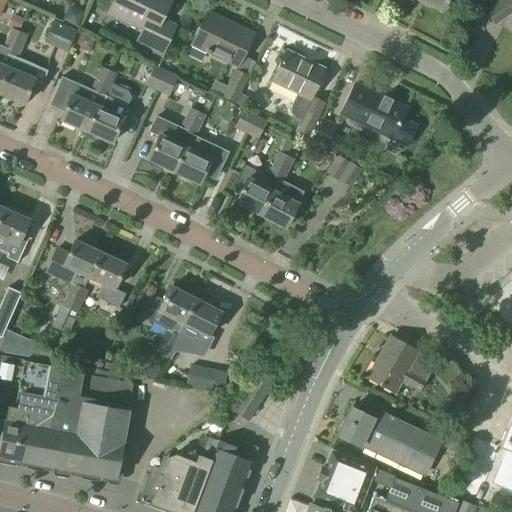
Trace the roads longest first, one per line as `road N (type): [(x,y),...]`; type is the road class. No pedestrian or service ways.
road 1 (residential): [(354,320),(0,147)]
road 2 (residential): [(511,162),(441,75),(287,0)]
road 3 (residential): [(511,166),(445,216),(354,320)]
road 4 (residential): [(354,320),(268,511)]
